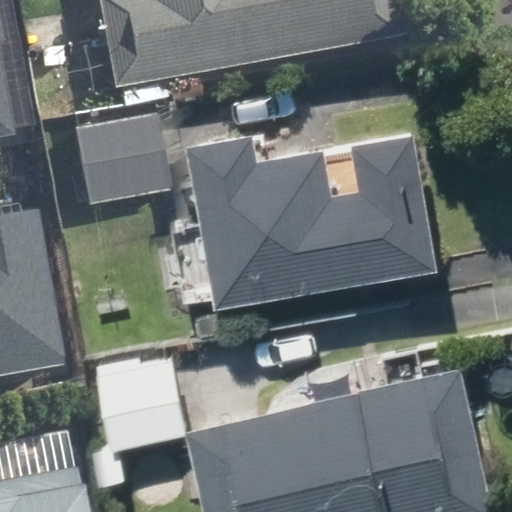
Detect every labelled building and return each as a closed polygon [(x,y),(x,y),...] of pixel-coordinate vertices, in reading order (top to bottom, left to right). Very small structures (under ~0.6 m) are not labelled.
[(101,0),(118,87),(408,34),(402,0),(101,0)] [(0,133),(14,132),(0,35),(0,133)] [(159,113),(73,130),(89,212),(175,195),(159,113)] [(263,127),(199,138),(228,297),(448,257),(424,126),(268,155),(263,127)] [(0,365),(62,355),(35,206),(0,211),(0,365)] [(175,350),(103,363),(117,438),(189,425),(175,350)] [(466,359),(196,422),(216,511),(467,511),(500,505),(466,359)] [(0,511),(92,511),(85,467),(0,481),(0,511)]
